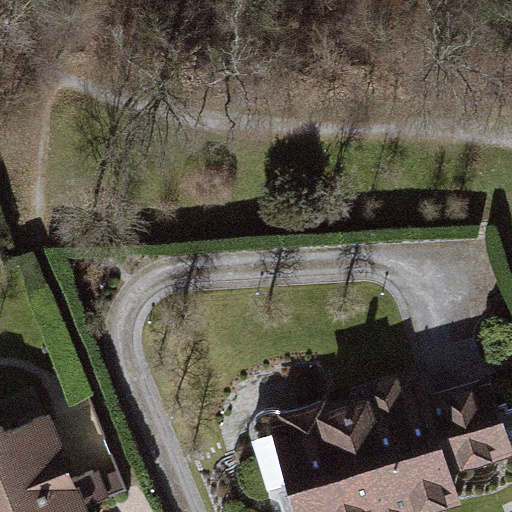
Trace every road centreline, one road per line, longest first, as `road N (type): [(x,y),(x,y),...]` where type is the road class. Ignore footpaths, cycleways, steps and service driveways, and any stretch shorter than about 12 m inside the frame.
road 1 (track): [(0,33),(54,85),(122,107),(511,136)]
road 2 (track): [(54,85),(31,182),(141,511)]
